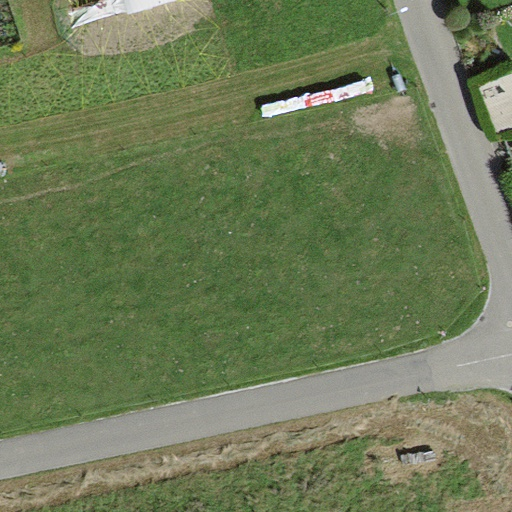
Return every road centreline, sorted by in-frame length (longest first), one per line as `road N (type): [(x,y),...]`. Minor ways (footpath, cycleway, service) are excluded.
road 1 (residential): [(0,472),(511,357)]
road 2 (residential): [(511,263),(422,0)]
